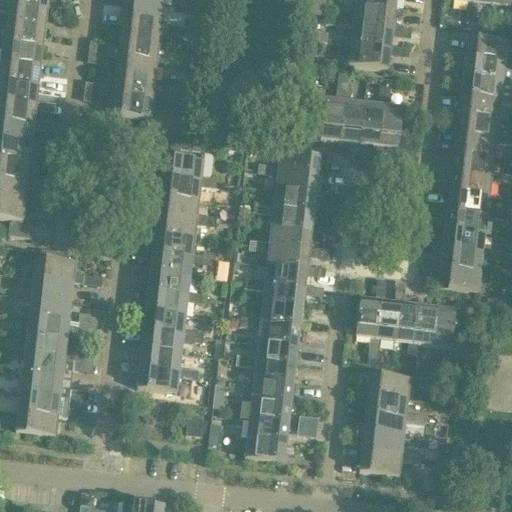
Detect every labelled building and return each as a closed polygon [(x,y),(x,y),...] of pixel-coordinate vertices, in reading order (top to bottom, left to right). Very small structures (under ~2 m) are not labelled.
[(7,10),(46,14),(47,0),(7,0),(7,5),(7,10)] [(123,0),(123,4),(163,9),(163,0),(123,0)] [(312,0),(312,7),(322,8),(322,0),(312,0)] [(355,0),(354,12),(394,17),(395,0),(355,0)] [(477,7),(491,9),(491,0),(472,0),(472,7),(467,6),(466,16),(476,17),(477,7)] [(491,0),(491,9),(505,11),(510,11),(511,0),(491,0)] [(4,29),(44,33),(46,14),(7,10),(7,5),(0,4),(0,14),(6,15),(4,29)] [(123,4),(121,23),(160,28),(163,9),(123,4)] [(322,8),(312,7),(311,17),(321,19),(322,8)] [(354,12),(352,31),(392,36),(394,17),(354,12)] [(475,27),(476,17),(466,16),(465,26),(475,27)] [(194,21),(193,32),(203,33),(204,23),(194,21)] [(511,21),(504,21),(503,30),(511,31),(511,21)] [(121,23),(119,42),(158,47),(160,28),(121,23)] [(2,48),(42,53),(44,33),(4,29),(3,43),(2,48)] [(352,31),(350,50),(389,55),(392,36),(352,31)] [(203,33),(193,32),(192,42),(202,43),(203,33)] [(309,35),(307,45),(317,47),(319,37),(309,35)] [(0,66),(0,67),(40,72),(42,53),(2,48),(3,43),(0,42),(0,52),(2,53),(0,66)] [(107,60),(117,61),(156,66),(158,47),(119,42),(118,50),(108,49),(107,60)] [(467,43),(464,63),(504,67),(503,72),(511,73),(511,63),(504,62),(506,47),(467,43)] [(317,47),(307,45),(306,55),(316,57),(317,47)] [(389,55),(350,50),(347,70),(387,75),(389,55)] [(190,60),(189,70),(199,71),(200,61),(190,60)] [(117,61),(114,80),(154,85),(156,66),(117,61)] [(464,63),(462,82),(511,88),(511,85),(511,73),(503,72),(504,67),(464,63)] [(0,87),(37,91),(40,72),(0,67),(0,87)] [(199,71),(189,70),(187,80),(197,81),(199,71)] [(114,80),(112,99),(152,104),(154,85),(114,80)] [(462,82),(460,101),(499,105),(499,110),(509,112),(510,101),(510,102),(511,88),(462,82)] [(341,86),(340,96),(350,97),(351,87),(341,86)] [(0,106),(35,110),(37,91),(0,87),(0,106)] [(379,90),(378,100),(388,102),(390,92),(379,90)] [(319,144),(339,146),(344,106),(349,107),(350,97),(340,96),(339,106),(324,104),(308,103),(304,140),(320,142),(319,144)] [(185,98),(184,108),(194,109),(195,99),(185,98)] [(152,104),(112,99),(110,119),(149,124),(152,104)] [(373,150),(378,150),(382,111),(387,111),(388,102),(378,100),(377,110),(363,108),(359,148),(373,150)] [(460,101),(458,120),(497,125),(499,110),(499,105),(460,101)] [(0,125),(33,129),(35,110),(0,106),(0,125)] [(339,146),(359,148),(363,108),(349,107),(344,106),(339,146)] [(194,109),(184,108),(183,118),(193,119),(194,109)] [(382,111),(378,150),(383,151),(398,152),(402,113),(387,111),(382,111)] [(458,120),(455,139),(495,144),(494,149),(504,150),(505,140),(495,139),(497,125),(458,120)] [(0,145),(31,148),(33,129),(0,125),(0,145)] [(455,139),(453,158),(493,163),(494,149),(495,144),(455,139)] [(0,164),(28,168),(31,148),(0,145),(0,164)] [(382,159),(383,151),(378,150),(373,150),(372,158),(382,159)] [(163,162),(160,182),(200,187),(199,192),(209,193),(210,183),(200,182),(203,156),(170,152),(168,163),(163,162)] [(278,176),(317,180),(319,160),(280,156),(278,171),(278,176)] [(453,158),(451,178),(490,182),(490,187),(500,189),(501,178),(491,177),(493,163),(453,158)] [(0,183),(26,187),(28,168),(0,164),(0,183)] [(257,179),(267,180),(268,170),(258,169),(257,179)] [(275,195),(314,199),(317,180),(278,176),(278,171),(268,170),(267,180),(277,181),(275,195)] [(451,178),(449,197),(488,201),(490,187),(490,182),(451,178)] [(501,178),(500,189),(510,190),(511,180),(501,178)] [(160,182),(158,201),(198,206),(199,192),(200,187),(160,182)] [(0,183),(0,203),(24,206),(26,187),(0,183)] [(220,184),(210,183),(209,193),(219,194),(220,184)] [(273,214),(312,218),(314,199),(275,195),(274,209),(273,214)] [(449,197),(446,216),(486,220),(485,226),(495,227),(496,217),(487,215),(488,201),(449,197)] [(158,201),(156,220),(195,225),(195,230),(205,231),(206,221),(196,220),(198,206),(158,201)] [(0,223),(11,224),(10,228),(9,228),(8,240),(32,242),(33,230),(21,229),(24,206),(0,203),(0,223)] [(252,217),(262,218),(263,208),(254,207),(252,217)] [(271,233),(310,238),(312,218),(273,214),(274,209),(263,208),(262,218),(272,219),(271,233)] [(446,216),(444,235),(484,240),(485,226),(486,220),(446,216)] [(496,217),(495,227),(505,228),(506,218),(496,217)] [(156,220),(154,239),(193,244),(195,230),(195,225),(156,220)] [(206,221),(205,231),(215,232),(216,222),(206,221)] [(269,252),(308,257),(310,238),(271,233),(269,247),(269,252)] [(444,235),(442,254),(482,259),(481,264),(491,265),(492,255),(482,254),(484,240),(444,235)] [(154,239),(151,258),(191,263),(190,268),(200,269),(202,259),(192,258),(193,244),(154,239)] [(248,255),(258,256),(259,246),(249,245),(248,255)] [(266,271),(306,276),(308,257),(269,252),(269,247),(259,246),(258,256),(268,257),(266,271)] [(442,254),(440,273),(479,278),(481,264),(482,259),(442,254)] [(35,263),(32,283),(72,288),(72,287),(82,288),(83,279),(73,278),(74,268),(65,267),(66,259),(40,255),(39,264),(35,263)] [(492,255),(491,265),(501,266),(502,256),(492,255)] [(151,258),(149,278),(189,282),(190,268),(191,263),(151,258)] [(202,259),(200,269),(210,270),(211,260),(202,259)] [(264,290),(303,295),(306,276),(266,271),(265,285),(264,290)] [(479,278),(440,273),(438,293),(477,298),(479,278)] [(149,278),(147,297),(187,302),(186,307),(196,308),(197,298),(187,297),(189,282),(149,278)] [(32,283),(30,302),(70,307),(72,288),(32,283)] [(244,293),(253,294),(255,284),(245,283),(244,293)] [(262,309),(301,314),(303,295),(264,290),(265,285),(255,284),(253,294),(264,295),(262,309)] [(147,297),(145,316),(184,321),(186,307),(187,302),(147,297)] [(197,298),(196,308),(206,309),(207,299),(197,298)] [(354,341),(369,342),(374,343),(379,304),(359,301),(354,341)] [(30,302),(28,321),(68,326),(70,307),(30,302)] [(485,312),(495,314),(496,304),(486,302),(485,312)] [(379,344),(393,345),(398,306),(379,304),(374,343),(369,342),(368,352),(378,353),(379,344)] [(393,345),(407,347),(412,347),(417,308),(398,306),(393,345)] [(417,308),(412,347),(407,347),(406,357),(416,358),(418,348),(450,352),(455,313),(417,308)] [(260,329),(299,333),(301,314),(262,309),(260,324),(260,329)] [(145,316),(143,335),(182,340),(182,345),(192,346),(193,336),(183,335),(184,321),(145,316)] [(28,321),(26,341),(66,345),(68,326),(28,321)] [(239,332),(249,333),(250,323),(240,321),(239,332)] [(257,348),(297,353),(299,333),(260,329),(260,324),(250,323),(249,333),(259,334),(257,348)] [(143,335),(140,354),(180,359),(182,345),(182,340),(143,335)] [(193,336),(192,346),(201,347),(203,337),(193,336)] [(26,341),(24,360),(63,364),(66,345),(26,341)] [(257,348),(256,362),(255,367),(294,372),(297,353),(257,348)] [(377,363),(378,353),(368,352),(367,362),(377,363)] [(140,354),(138,373),(178,378),(177,383),(187,384),(188,374),(178,373),(180,359),(140,354)] [(404,375),(409,375),(410,367),(415,368),(416,358),(406,357),(404,375)] [(24,360),(22,379),(61,383),(62,374),(72,375),(73,365),(63,364),(24,360)] [(235,370),(245,371),(246,361),(236,360),(235,370)] [(255,372),(253,386),(292,391),(294,372),(255,367),(256,362),(246,361),(245,371),(255,372)] [(178,378),(138,373),(136,393),(175,398),(177,383),(178,378)] [(198,375),(188,374),(187,384),(197,385),(198,375)] [(22,379),(19,398),(69,404),(70,394),(60,392),(61,383),(22,379)] [(369,380),(367,399),(407,404),(409,384),(369,380)] [(418,391),(428,392),(429,382),(420,381),(418,391)] [(253,386),(251,405),(290,410),(292,391),(253,386)] [(214,391),(213,401),(223,402),(224,392),(214,391)] [(19,398),(17,417),(57,421),(67,423),(69,404),(19,398)] [(367,399),(365,419),(404,423),(404,428),(414,429),(415,419),(405,418),(407,404),(367,399)] [(223,402),(213,401),(212,411),(222,412),(223,402)] [(251,405),(248,424),(288,429),(290,410),(251,405)] [(57,421),(17,417),(15,437),(55,441),(57,421)] [(365,419),(363,438),(402,442),(404,428),(404,423),(365,419)] [(415,419),(414,429),(424,431),(425,420),(415,419)] [(202,424),(186,422),(184,440),(200,442),(202,424)] [(248,424),(246,444),(286,448),(288,429),(248,424)] [(210,429),(209,439),(218,440),(220,430),(210,429)] [(363,438),(361,457),(400,461),(399,466),(409,467),(411,457),(401,456),(402,442),(363,438)] [(218,440),(209,439),(207,449),(217,450),(218,440)] [(286,448),(246,444),(244,463),(283,468),(286,448)] [(400,461),(361,457),(358,477),(398,481),(399,466),(400,461)] [(420,459),(411,457),(409,467),(419,469),(420,459)]
